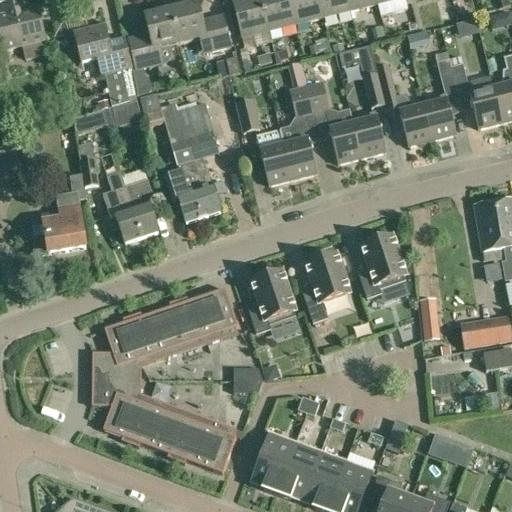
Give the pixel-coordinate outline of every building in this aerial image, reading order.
[(0,0),(0,8),(3,20),(0,20),(0,35),(4,53),(23,48),(27,62),(49,57),(37,11),(28,13),(24,0),(0,0)] [(270,33),(261,0),(238,0),(232,2),(242,40),(270,33)] [(261,0),(270,33),(297,26),(290,0),(261,0)] [(290,0),(297,26),(324,19),(318,0),(290,0)] [(318,0),(324,19),(351,13),(347,0),(318,0)] [(347,0),(351,13),(378,6),(376,0),(347,0)] [(510,8),(508,0),(499,0),(502,10),(510,8)] [(171,7),(180,46),(205,40),(209,55),(231,49),(223,18),(202,23),(198,5),(187,8),(184,4),(171,7)] [(150,36),(125,42),(135,80),(138,98),(138,99),(149,96),(151,91),(148,80),(146,81),(143,71),(158,67),(165,66),(169,64),(171,60),(172,54),(170,48),(180,46),(171,7),(158,10),(157,16),(146,18),(150,36)] [(135,80),(125,42),(125,40),(109,44),(105,28),(74,36),(81,66),(96,62),(100,79),(105,78),(113,110),(129,105),(128,100),(138,98),(135,80)] [(382,29),(372,32),(375,42),(384,39),(382,29)] [(343,46),(332,48),(334,56),(345,53),(343,46)] [(317,47),(309,49),(311,57),(319,55),(317,47)] [(370,49),(339,56),(342,69),(359,65),(363,81),(377,77),(376,71),(370,49)] [(286,51),(274,54),(276,64),(289,61),(286,51)] [(437,65),(448,62),(447,55),(435,58),(437,65)] [(503,88),(493,90),(502,125),(511,122),(511,57),(503,59),(506,71),(502,72),(503,88)] [(226,62),(230,79),(242,76),(238,59),(226,62)] [(250,62),(243,64),(246,75),(253,73),(250,62)] [(432,105),(423,108),(431,143),(455,137),(451,120),(447,102),(458,99),(451,70),(448,62),(437,65),(446,98),(432,101),(432,105)] [(387,68),(376,71),(377,77),(378,77),(385,101),(395,99),(387,68)] [(462,68),(451,70),(458,99),(469,96),(473,114),(478,131),(502,125),(493,90),(484,92),(481,87),(467,91),(462,68)] [(378,77),(377,77),(363,81),(371,110),(386,107),(385,101),(378,77)] [(322,86),(307,89),(313,117),(324,114),(331,142),(337,166),(361,160),(353,125),(352,121),(350,113),(339,115),(335,114),(328,111),(322,86)] [(289,129),(280,132),(292,182),(316,176),(309,147),(302,120),(313,117),(307,89),(306,89),(293,93),(290,93),(296,119),(289,129)] [(260,132),(253,102),(250,103),(248,96),(235,99),(237,106),(235,106),(242,136),(260,132)] [(406,96),(395,99),(400,118),(408,149),(431,143),(423,108),(414,110),(406,96)] [(157,98),(139,102),(143,117),(160,113),(157,98)] [(110,110),(108,102),(97,104),(99,112),(110,110)] [(104,113),(108,128),(109,130),(117,127),(118,130),(143,123),(138,104),(104,113)] [(221,214),(213,188),(212,188),(203,160),(220,154),(204,104),(177,113),(174,104),(160,109),(182,176),(184,182),(188,192),(192,190),(198,209),(196,210),(198,215),(200,215),(202,221),(221,214)] [(104,113),(73,122),(76,137),(108,128),(104,113)] [(362,119),(352,121),(353,125),(361,160),(385,154),(375,115),(362,119)] [(266,135),(256,138),(268,188),(292,182),(280,132),(266,135)] [(18,151),(6,153),(0,154),(0,177),(22,174),(18,151)] [(239,156),(243,172),(255,169),(251,153),(239,156)] [(95,161),(81,163),(83,177),(85,189),(98,187),(95,161)] [(127,194),(125,189),(120,175),(107,180),(111,194),(103,197),(110,218),(115,216),(125,245),(142,240),(127,194)] [(187,225),(202,221),(200,215),(198,215),(196,210),(198,209),(192,190),(188,192),(184,182),(182,176),(165,181),(168,189),(170,189),(174,201),(178,199),(187,225)] [(70,179),(73,201),(86,199),(85,189),(83,177),(70,179)] [(147,181),(125,189),(127,194),(142,240),(158,235),(149,205),(154,204),(147,181)] [(511,201),(494,205),(502,252),(506,251),(509,269),(511,268),(511,201)] [(502,252),(494,205),(474,208),(482,255),(502,252)] [(44,225),(46,239),(34,241),(37,258),(49,256),(86,251),(79,207),(58,210),(60,221),(57,221),(57,223),(44,225)] [(390,239),(363,248),(372,272),(359,277),(367,301),(381,297),(379,292),(405,283),(398,263),(402,261),(396,244),(392,245),(390,239)] [(313,326),(327,322),(321,306),(347,297),(342,281),(346,280),(340,262),(336,263),(334,257),(307,266),(316,290),(303,295),(313,326)] [(271,333),(269,328),(295,319),(288,298),(292,297),(286,280),(282,281),(280,275),(253,284),(261,308),(248,312),(257,337),(271,333)] [(92,355),(98,377),(94,377),(94,378),(95,378),(95,387),(94,387),(94,388),(99,388),(92,409),(112,409),(103,433),(122,440),(121,444),(139,450),(140,446),(168,457),(167,460),(184,467),(186,463),(222,476),(236,440),(234,439),(236,432),(141,397),(134,383),(141,369),(237,336),(235,329),(237,328),(225,291),(188,304),(187,300),(169,306),(170,310),(142,319),(140,315),(123,322),(124,325),(104,332),(112,356),(92,355)] [(419,303),(424,343),(439,341),(434,301),(419,303)] [(508,320),(460,327),(464,351),(511,343),(508,320)] [(236,364),(254,363),(252,341),(234,342),(236,364)] [(483,358),(485,374),(511,370),(511,356),(511,354),(483,358)] [(275,367),(263,371),(267,384),(280,379),(275,367)] [(258,372),(234,372),(238,384),(233,396),(258,396),(263,384),(258,372)] [(479,411),(477,397),(464,399),(466,413),(479,411)] [(298,413),(306,416),(310,403),(302,400),(298,413)] [(310,403),(306,416),(314,419),(319,406),(310,403)] [(345,426),(333,422),(330,430),(342,435),(345,426)] [(429,455),(447,462),(454,441),(436,435),(436,437),(429,455)] [(263,492),(277,497),(295,446),(269,436),(251,485),(264,489),(263,492)] [(383,440),(371,436),(368,444),(380,449),(383,440)] [(394,458),(400,443),(390,439),(384,454),(394,458)] [(295,446),(277,497),(290,502),(291,500),(303,504),(321,455),(295,446)] [(321,455),(303,504),(314,508),(313,511),(317,511),(328,511),(346,464),(321,455)] [(346,464),(328,511),(358,511),(372,474),(346,464)] [(406,511),(412,497),(390,489),(392,484),(378,479),(369,504),(382,509),(380,511),(406,511)] [(434,505),(412,497),(406,511),(446,511),(449,505),(435,500),(434,505)]
